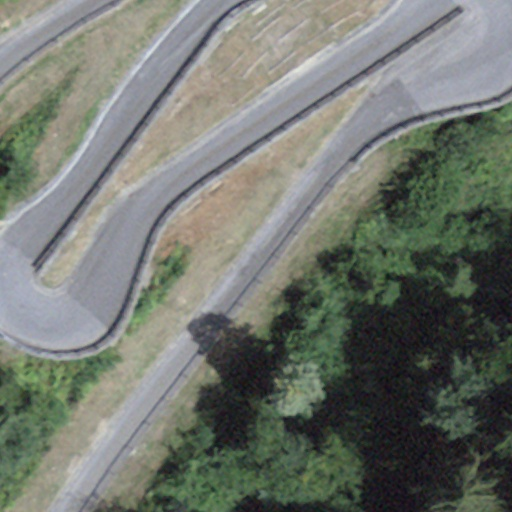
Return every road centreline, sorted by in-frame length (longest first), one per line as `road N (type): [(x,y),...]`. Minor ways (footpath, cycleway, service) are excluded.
road 1 (tertiary): [(423,0),(398,32),(158,188),(130,221),(92,307),(73,322),(39,317),(14,300),(6,274),(16,244),(73,190),(195,19),(221,0)]
road 2 (tertiary): [(78,511),(282,230),(369,130),(408,96),(511,51)]
